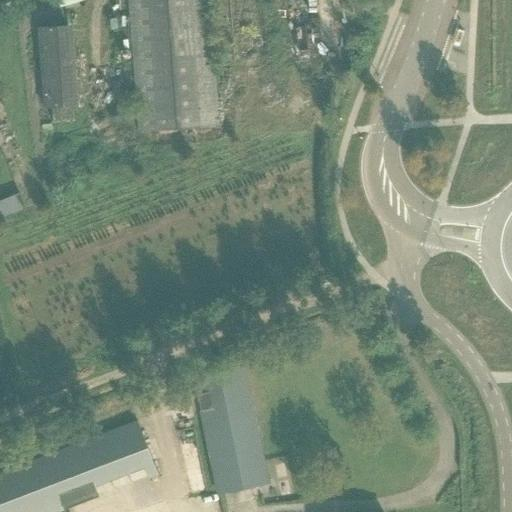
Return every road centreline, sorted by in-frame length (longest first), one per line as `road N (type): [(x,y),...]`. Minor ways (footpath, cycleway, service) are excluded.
road 1 (unclassified): [(412,234),(403,278),(412,297),(492,398),(504,444),(505,511)]
road 2 (tertiary): [(389,129),(433,0)]
road 3 (tertiary): [(389,129),(370,160),(370,184),(382,208),(412,234)]
